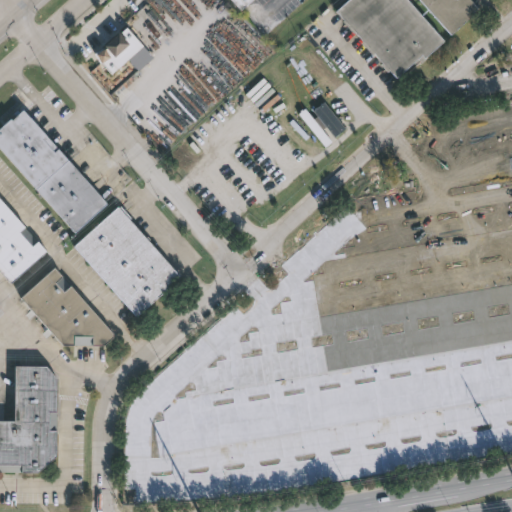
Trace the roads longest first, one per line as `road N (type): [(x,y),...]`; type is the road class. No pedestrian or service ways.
road 1 (residential): [(102,511),(112,394),(138,355),(241,274),(511,24)]
road 2 (residential): [(241,274),(12,19)]
